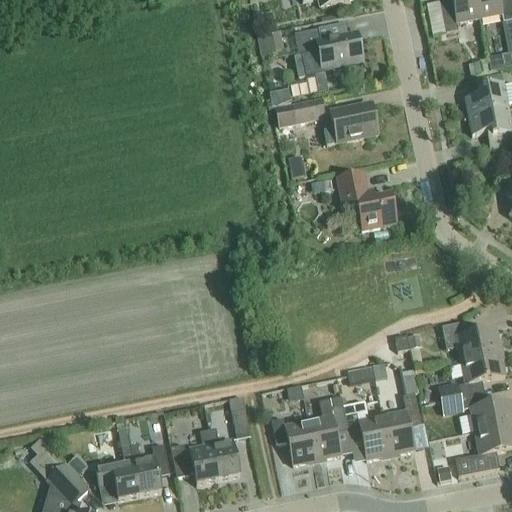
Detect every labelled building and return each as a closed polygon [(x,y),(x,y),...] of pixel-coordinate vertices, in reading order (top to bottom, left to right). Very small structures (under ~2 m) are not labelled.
[(302,0),(303,4),(318,1),(320,10),(349,4),(348,0),(302,0)] [(456,27),(478,23),(473,0),(449,0),(450,3),(438,5),(445,37),(457,34),(456,27)] [(511,23),(511,13),(509,0),(504,0),(497,2),(497,0),(473,0),(478,23),(501,18),(502,25),(511,23)] [(320,73),(361,65),(356,38),(320,45),(318,33),(293,38),(298,60),(316,56),(320,73)] [(279,36),(278,36),(256,41),(260,60),(283,55),(279,36)] [(501,58),(498,58),(487,61),(490,75),(504,72),(501,58)] [(472,66),(475,78),(488,75),(485,63),(472,66)] [(467,121),(507,114),(506,107),(511,105),(511,87),(502,90),(500,78),(475,83),(478,100),(463,103),(467,121)] [(323,122),(319,104),(275,114),(279,131),(323,122)] [(329,116),(332,132),(322,134),(325,150),(377,139),(370,108),(329,116)] [(511,139),(507,114),(467,121),(471,140),(485,137),(489,154),(511,149),(511,139)] [(297,181),(310,179),(307,160),(294,162),(297,181)] [(360,236),(395,229),(389,199),(374,202),(372,194),(366,195),(362,177),(335,182),(344,223),(357,220),(360,236)] [(511,222),(511,177),(500,197),(511,204),(511,211),(507,220),(511,222)] [(456,352),(459,364),(499,357),(494,333),(467,338),(464,326),(441,331),(445,354),(456,352)] [(398,362),(410,360),(406,340),(394,343),(398,362)] [(437,390),(440,405),(483,397),(481,385),(504,381),(499,357),(459,364),(464,388),(457,390),(456,386),(437,390)] [(391,368),(353,370),(353,385),(392,383),(391,368)] [(469,413),(473,436),(511,428),(511,421),(508,404),(485,409),(483,397),(440,405),(443,420),(462,416),(462,414),(469,413)] [(381,420),(389,460),(413,455),(408,432),(420,430),(414,398),(401,400),(404,415),(381,420)] [(346,435),(342,410),(340,402),(319,406),(323,422),(307,425),(315,465),(339,460),(335,437),(346,435)] [(242,403),(228,406),(230,416),(244,413),(242,403)] [(389,460),(381,420),(367,423),(364,405),(342,410),(346,435),(348,444),(360,442),(365,465),(389,460)] [(244,413),(230,416),(236,444),(249,441),(244,413)] [(315,465),(307,425),(283,430),(282,423),(270,425),(275,449),(287,447),(291,470),(315,465)] [(511,428),(473,436),(478,460),(453,465),(457,483),(499,474),(495,457),(511,453),(511,428)] [(116,433),(120,452),(128,450),(125,432),(116,433)] [(207,434),(217,485),(239,481),(231,444),(218,447),(215,433),(207,434)] [(195,490),(217,485),(207,434),(199,436),(201,450),(188,453),(193,477),(195,490)] [(128,450),(139,501),(160,497),(157,481),(169,479),(163,449),(150,452),(152,460),(140,463),(137,449),(128,450)] [(182,449),(171,451),(177,480),(188,478),(182,449)] [(128,450),(120,452),(123,466),(93,472),(97,491),(113,488),(117,506),(139,501),(128,450)] [(77,459),(66,469),(77,481),(88,471),(77,459)] [(78,511),(80,507),(77,506),(78,502),(87,493),(77,481),(66,469),(65,467),(46,483),(49,488),(45,502),(42,511),(78,511)] [(448,470),(436,472),(439,487),(450,484),(448,470)]
